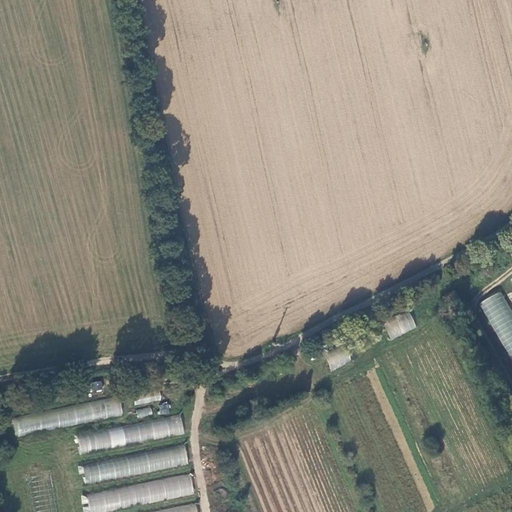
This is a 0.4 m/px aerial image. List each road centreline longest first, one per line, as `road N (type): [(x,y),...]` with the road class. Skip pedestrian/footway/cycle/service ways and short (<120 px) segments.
road 1 (track): [(136,0),(207,328),(201,355)]
road 2 (track): [(201,355),(234,365),(259,359),(511,227)]
road 3 (track): [(0,383),(118,359),(201,355)]
road 4 (track): [(214,361),(194,439),(208,511)]
road 5 (track): [(511,383),(472,300),(511,268)]
